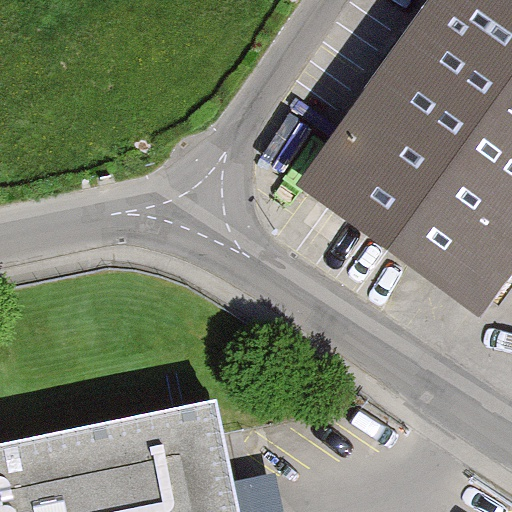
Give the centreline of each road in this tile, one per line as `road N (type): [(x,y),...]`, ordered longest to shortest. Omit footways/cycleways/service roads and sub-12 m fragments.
road 1 (residential): [(200,208),(244,253),(511,437)]
road 2 (residential): [(349,0),(200,208)]
road 3 (residential): [(200,208),(0,247)]
